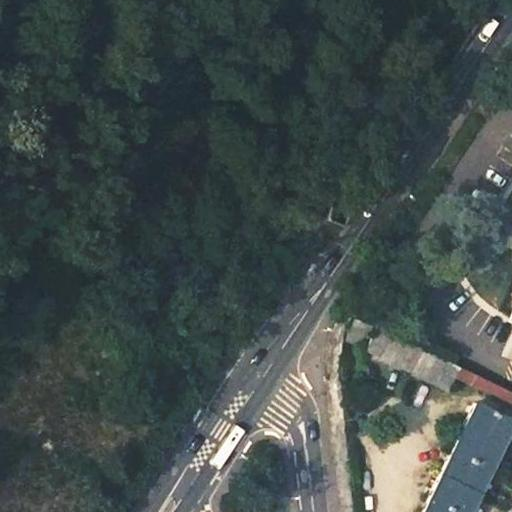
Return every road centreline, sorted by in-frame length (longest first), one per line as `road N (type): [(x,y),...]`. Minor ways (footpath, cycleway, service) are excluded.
road 1 (secondary): [(256,377),(511,8)]
road 2 (unknown): [(511,377),(452,329),(431,276),(433,253),(511,109)]
road 3 (secondary): [(165,511),(256,377)]
road 4 (unclassified): [(256,377),(299,409),(311,511)]
